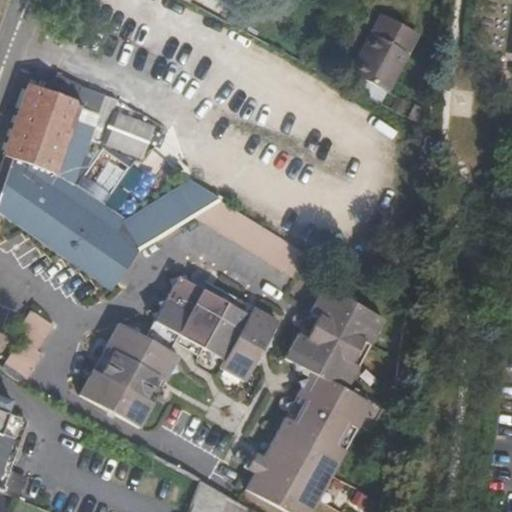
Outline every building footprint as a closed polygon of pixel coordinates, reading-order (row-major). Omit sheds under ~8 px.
[(364,55),(351,78),(383,94),(403,55),(366,37),(358,52),(364,55)] [(358,52),(346,75),(351,78),(364,55),(358,52)] [(98,104),(54,74),(48,92),(28,85),(0,166),(0,214),(110,291),(135,254),(192,219),(217,203),(193,187),(126,223),(72,185),(98,104)] [(115,113),(102,148),(142,162),(155,128),(115,113)] [(293,281),(307,258),(217,203),(192,219),(293,281)] [(173,303),(166,300),(153,323),(176,336),(199,349),(206,351),(208,360),(217,359),(223,362),(221,369),(245,383),(277,323),(253,309),(249,316),(195,286),(188,283),(187,277),(171,281),(172,289),(179,292),(173,303)] [(253,309),(199,278),(195,286),(249,316),(253,309)] [(179,292),(172,289),(166,300),(173,303),(179,292)] [(319,371),(348,387),(357,370),(349,366),(361,345),(369,349),(382,324),(324,291),(310,316),(317,320),(306,341),(298,338),(285,362),(295,368),(296,376),(309,374),(313,378),(319,371)] [(25,378),(41,354),(37,350),(52,327),(29,311),(14,334),(19,338),(3,362),(25,378)] [(300,324),(302,331),(298,338),(306,341),(317,320),(310,316),(307,322),(300,324)] [(176,336),(153,323),(144,339),(167,352),(172,343),(176,336)] [(77,398),(136,431),(149,406),(143,402),(153,381),(161,384),(176,357),(167,352),(144,339),(117,325),(102,352),(109,356),(98,376),(90,373),(77,398)] [(176,336),(172,343),(196,356),(199,349),(176,336)] [(349,366),(357,370),(369,349),(361,345),(349,366)] [(109,356),(102,352),(90,373),(98,376),(109,356)] [(313,378),(344,394),(348,387),(319,371),(313,378)] [(253,476),(244,492),(279,511),(311,511),(344,454),(337,450),(348,428),(356,431),(369,408),(344,394),(313,378),(309,374),(305,384),(299,386),(299,392),(296,400),(302,404),(290,424),(284,421),(261,462),(253,476)] [(143,402),(149,406),(152,400),(161,397),(159,389),(161,384),(153,381),(143,402)] [(0,493),(23,502),(31,478),(9,471),(27,420),(7,413),(12,399),(0,394),(0,493)] [(302,404),(296,400),(284,421),(290,424),(302,404)] [(337,450),(344,454),(356,431),(348,428),(337,450)] [(253,476),(261,462),(252,456),(242,460),(244,472),(253,476)] [(211,511),(217,511),(223,499),(197,484),(190,503),(211,511)] [(211,511),(190,503),(186,511),(211,511)]
